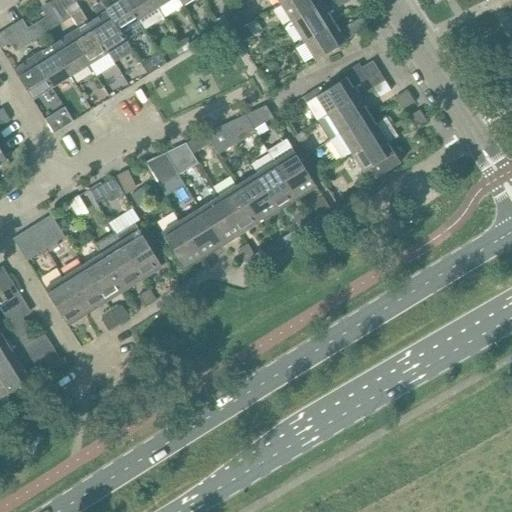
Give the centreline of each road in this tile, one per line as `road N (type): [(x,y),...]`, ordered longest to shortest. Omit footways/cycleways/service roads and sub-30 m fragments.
road 1 (secondary): [(511,231),(59,511)]
road 2 (secondary): [(181,511),(511,319)]
road 3 (residential): [(511,198),(392,0)]
road 4 (residential): [(0,218),(62,176),(0,64)]
road 5 (residential): [(88,375),(0,239)]
